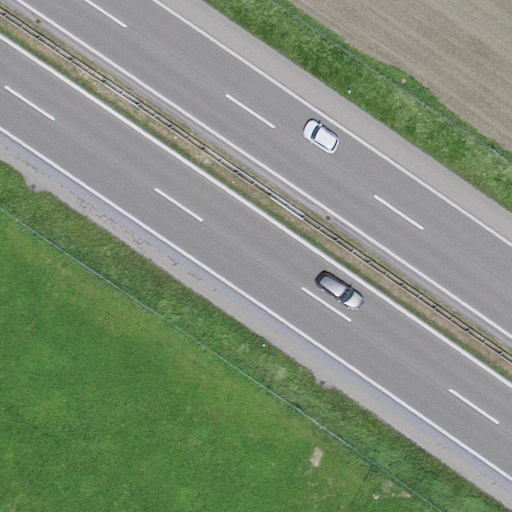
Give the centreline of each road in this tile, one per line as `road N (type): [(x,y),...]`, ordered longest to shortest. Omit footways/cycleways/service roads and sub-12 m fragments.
road 1 (motorway): [(0,84),(511,436)]
road 2 (motorway): [(511,289),(89,0)]
